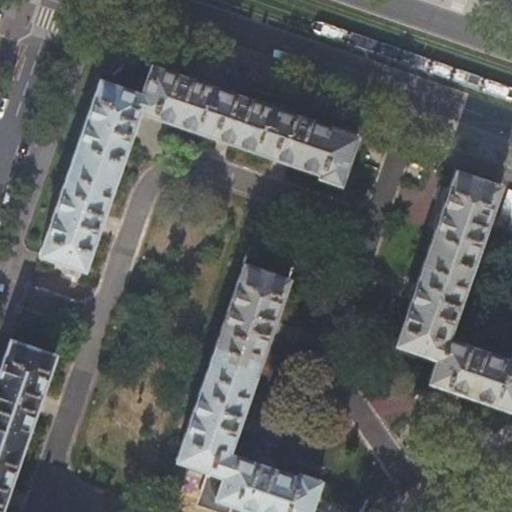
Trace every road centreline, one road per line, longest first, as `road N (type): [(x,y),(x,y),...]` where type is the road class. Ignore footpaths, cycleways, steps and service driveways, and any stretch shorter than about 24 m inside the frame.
road 1 (primary): [(146,0),(511,125)]
road 2 (residential): [(2,158),(57,0)]
road 3 (primary): [(511,42),(386,0)]
